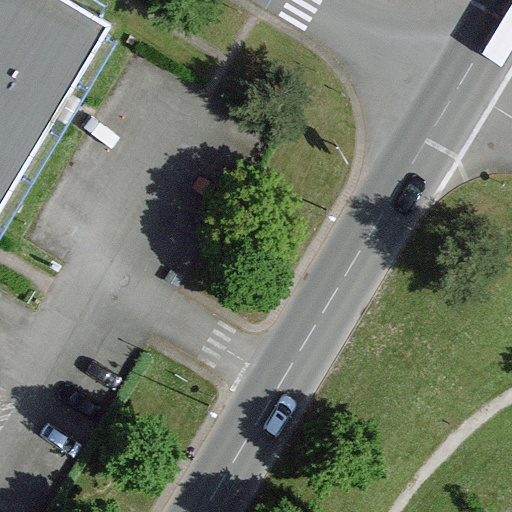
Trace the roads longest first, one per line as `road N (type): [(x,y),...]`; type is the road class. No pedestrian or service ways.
road 1 (tertiary): [(208,511),(467,87)]
road 2 (unclassified): [(467,87),(330,0)]
